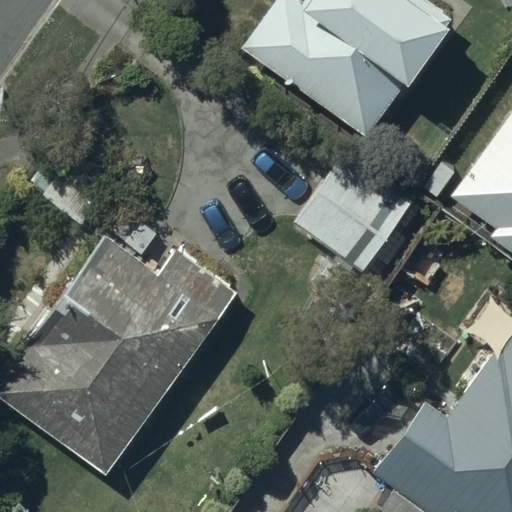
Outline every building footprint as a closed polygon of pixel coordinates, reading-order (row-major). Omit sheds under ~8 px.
[(263,0),(242,33),(364,119),(448,0),(263,0)] [(511,102),(456,178),(499,209),(491,220),(511,236),(511,102)] [(358,258),(407,186),(342,140),(292,211),(358,258)] [(101,215),(0,361),(0,377),(105,455),(235,280),(175,236),(159,258),(101,215)] [(511,511),(511,325),(455,403),(429,384),(376,456),(445,507),(458,488),(491,511),(511,511)]
